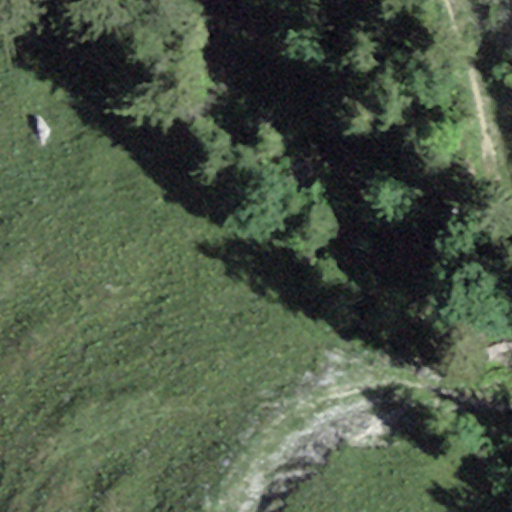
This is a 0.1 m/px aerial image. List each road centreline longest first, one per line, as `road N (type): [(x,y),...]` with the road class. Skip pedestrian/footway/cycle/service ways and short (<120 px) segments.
road 1 (track): [(511,398),(484,406),(359,377),(254,481),(250,511)]
road 2 (track): [(458,0),(471,18),(511,193)]
